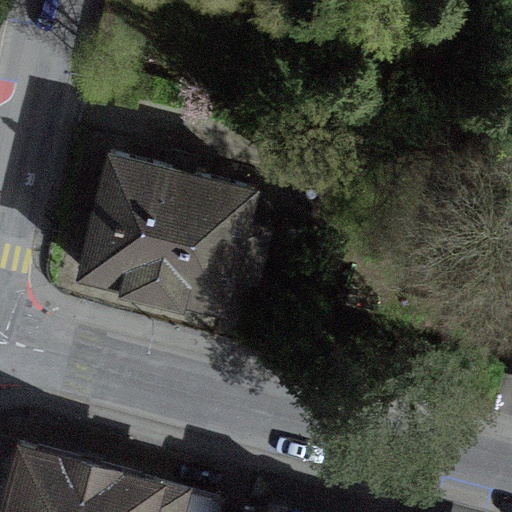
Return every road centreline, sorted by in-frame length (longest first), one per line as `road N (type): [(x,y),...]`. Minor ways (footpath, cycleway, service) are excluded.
road 1 (residential): [(0,344),(511,478)]
road 2 (residential): [(49,0),(0,218)]
